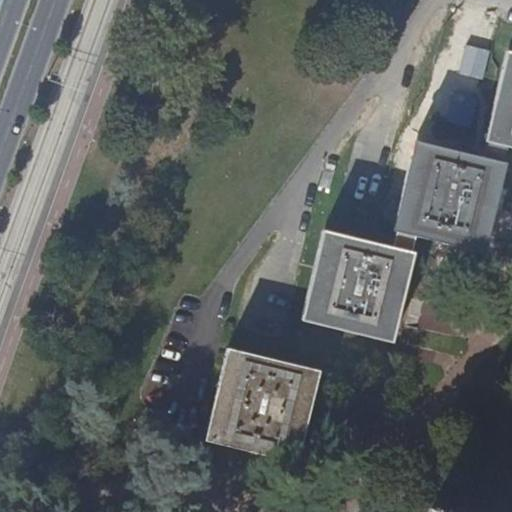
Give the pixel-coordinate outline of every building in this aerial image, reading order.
[(511,146),(511,51),(507,50),(484,139),(485,139),(504,144),(511,146)] [(500,162),(504,144),(485,139),(481,157),(500,162)] [(483,250),(505,163),(500,162),(481,157),(415,140),(393,228),(394,229),(414,233),(483,250)] [(392,340),(414,251),(410,250),(390,245),(323,229),(301,318),(392,340)] [(410,250),(414,233),(394,229),(390,245),(410,250)] [(297,459),(318,369),(227,347),(205,437),(297,459)]
